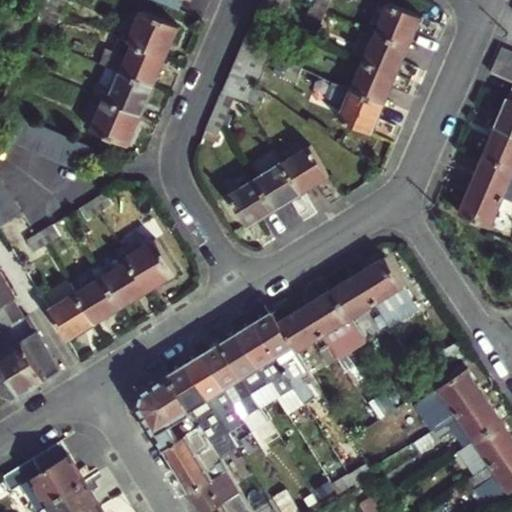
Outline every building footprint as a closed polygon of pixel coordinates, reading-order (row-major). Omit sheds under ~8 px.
[(51,0),(50,5),(62,11),(66,0),(51,0)] [(260,0),(259,4),(257,7),(284,18),(290,5),(278,0),(260,0)] [(313,4),(304,0),(300,0),(296,10),(308,16),(313,4)] [(377,32),(409,46),(422,16),(390,3),(377,32)] [(62,11),(50,5),(44,19),(57,25),(62,11)] [(257,7),(252,20),(278,32),(282,24),(284,18),(257,7)] [(130,40),(167,56),(180,25),(143,9),(130,40)] [(252,20),(246,34),(272,45),(278,32),(252,20)] [(377,32),(364,61),(396,76),(409,46),(377,32)] [(246,34),(239,49),(266,60),(270,52),(272,45),(246,34)] [(120,36),(108,63),(155,83),(167,56),(130,40),(120,36)] [(295,46),(284,41),(277,55),(289,60),(295,46)] [(491,72),(503,77),(511,81),(511,49),(502,45),(491,72)] [(25,62),(39,67),(45,52),(31,46),(25,62)] [(239,49),(234,62),(260,74),(266,60),(239,49)] [(289,60),(277,55),(272,67),(283,73),(289,60)] [(364,61),(352,89),(384,104),(396,76),(364,61)] [(25,62),(19,75),(33,81),(39,67),(25,62)] [(234,62),(228,75),(255,87),(256,83),(260,74),(234,62)] [(96,92),(106,96),(143,112),(155,83),(108,63),(96,92)] [(255,87),(228,75),(222,89),(235,95),(249,101),(255,87)] [(326,102),(343,110),(339,117),(372,132),(384,104),(352,89),(335,81),(326,102)] [(235,95),(222,89),(211,116),(223,121),(235,95)] [(511,89),(497,124),(511,130),(511,89)] [(143,112),(106,96),(93,128),(130,143),(143,112)] [(39,128),(51,133),(64,138),(78,144),(91,149),(93,144),(80,139),(66,133),(53,128),(41,122),(27,116),(14,111),(11,116),(25,122),(39,128)] [(30,149),(42,154),(55,160),(69,166),(81,171),(91,149),(78,144),(64,138),(51,133),(39,128),(25,122),(11,116),(2,138),(16,143),(30,149)] [(211,116),(206,129),(218,134),(223,121),(211,116)] [(484,154),(511,165),(511,130),(497,124),(484,154)] [(312,144),(285,161),(303,191),(330,175),(312,144)] [(472,182),(511,198),(511,184),(509,184),(511,177),(511,165),(484,154),(472,182)] [(258,177),(276,207),(303,191),(285,161),(258,177)] [(0,225),(21,212),(22,214),(23,213),(16,201),(8,188),(1,177),(0,175),(0,225)] [(249,224),(276,207),(258,177),(230,193),(249,224)] [(511,198),(472,182),(459,211),(491,225),(501,203),(511,207),(511,198)] [(93,198),(100,209),(116,199),(109,188),(93,198)] [(93,198),(82,205),(88,216),(100,209),(93,198)] [(61,232),(55,221),(40,230),(46,241),(61,232)] [(35,233),(28,238),(34,248),(46,241),(40,230),(35,233)] [(127,253),(129,256),(149,288),(177,271),(156,235),(127,253)] [(386,254),(359,270),(378,299),(404,283),(386,254)] [(129,256),(103,272),(123,304),(149,288),(129,256)] [(0,320),(4,327),(28,311),(16,294),(20,292),(0,259),(0,320)] [(359,270),(333,286),(351,315),(378,299),(359,270)] [(103,272),(76,289),(96,321),(123,304),(103,272)] [(404,283),(378,299),(384,309),(394,302),(403,316),(418,306),(404,283)] [(333,286),(307,302),(325,331),(351,315),(333,286)] [(96,321),(76,289),(48,306),(52,312),(69,338),(96,321)] [(351,315),(358,326),(377,315),(376,314),(384,309),(378,299),(351,315)] [(325,331),(307,302),(280,318),(294,341),(298,348),(325,331)] [(392,322),(403,316),(394,302),(384,309),(392,322)] [(274,308),(256,318),(287,368),(297,361),(287,346),(294,341),(280,318),(274,308)] [(377,315),(384,328),(392,322),(384,309),(376,314),(377,315)] [(287,368),(256,318),(239,329),(260,363),(269,379),(277,375),(286,389),(296,383),(287,368)] [(239,329),(222,339),(253,388),(262,383),(252,367),(260,363),(239,329)] [(342,335),(331,341),(340,355),(350,349),(342,335)] [(0,391),(13,397),(61,368),(53,355),(39,364),(23,338),(0,352),(0,391)] [(253,388),(222,339),(204,350),(235,399),(252,426),(269,415),(253,388)] [(330,361),(340,355),(331,341),(322,347),(330,361)] [(235,399),(204,350),(199,353),(187,361),(217,410),(235,399)] [(187,361),(170,371),(201,421),(217,410),(187,361)] [(252,367),(262,383),(269,379),(260,363),(252,367)] [(469,365),(440,384),(457,411),(486,391),(469,365)] [(139,403),(165,444),(201,421),(170,371),(143,389),(139,403)] [(307,401),(298,387),(292,391),(301,404),(307,401)] [(486,391),(457,411),(475,437),(504,417),(486,391)] [(429,416),(435,425),(449,416),(442,407),(429,416)] [(449,416),(454,425),(466,443),(475,437),(457,411),(449,416)] [(449,416),(435,425),(441,434),(454,425),(449,416)] [(464,467),(470,477),(511,447),(511,429),(504,417),(475,437),(485,452),(464,467)] [(165,444),(191,488),(228,466),(201,421),(165,444)] [(511,447),(470,477),(476,485),(498,470),(510,488),(511,486),(511,447)] [(70,453),(35,474),(51,500),(89,477),(82,466),(79,468),(70,453)] [(228,466),(191,488),(206,511),(223,501),(230,511),(252,511),(256,510),(228,466)] [(510,488),(498,470),(476,485),(488,502),(510,488)] [(51,500),(35,474),(25,481),(41,507),(51,500)] [(51,500),(58,511),(93,511),(103,506),(94,491),(97,490),(89,477),(51,500)] [(58,511),(51,500),(41,507),(44,511),(58,511)]
